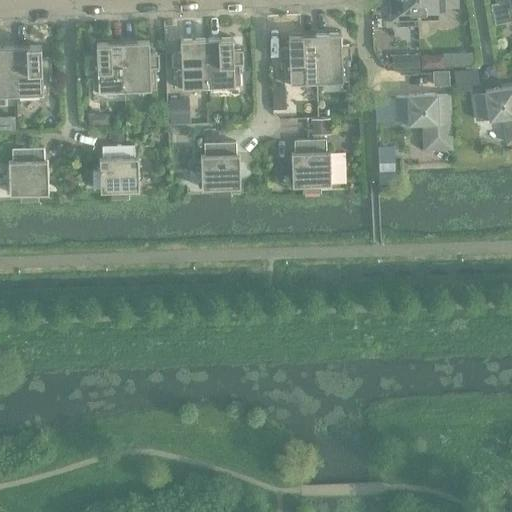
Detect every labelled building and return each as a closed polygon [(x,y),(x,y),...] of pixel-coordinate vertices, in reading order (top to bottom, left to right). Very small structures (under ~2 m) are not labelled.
[(378,0),(379,8),(393,8),(393,16),(396,16),(396,26),(419,25),(418,15),(417,0),(378,0)] [(417,0),(418,15),(443,14),(443,6),(456,5),(456,0),(417,0)] [(341,33),(315,34),(317,82),(349,81),(348,60),(352,60),(351,46),(342,46),(341,33)] [(317,82),(315,34),(289,35),(289,48),(280,49),(281,63),(284,62),(285,84),(317,82)] [(233,38),(207,39),(209,87),(241,85),(240,64),(244,64),(243,50),(234,51),(233,38)] [(209,87),(207,39),(181,40),(181,53),(172,53),(173,67),(176,67),(177,88),(209,87)] [(149,41),(124,42),(125,90),(157,89),(156,68),(160,68),(159,54),(150,54),(149,41)] [(125,90),(124,42),(97,44),(97,56),(88,57),(89,71),(92,71),(93,92),(125,90)] [(42,46),(15,47),(17,95),(49,94),(48,72),(52,72),(51,58),(42,59),(42,46)] [(0,95),(17,95),(15,47),(0,47),(0,95)] [(418,54),(405,55),(406,68),(419,68),(418,54)] [(473,69),(454,72),(455,82),(470,80),(475,79),(473,69)] [(448,71),(433,71),(433,86),(449,85),(448,71)] [(285,85),(271,86),(271,95),(285,94),(285,85)] [(511,86),(486,91),(486,92),(473,94),(477,120),(490,118),(490,120),(504,117),(508,144),(511,142),(511,86)] [(437,93),(408,95),(408,96),(395,97),(396,123),(409,122),(409,124),(423,123),(424,149),(453,148),(450,94),(437,95),(437,93)] [(182,99),(170,100),(171,123),(183,123),(182,99)] [(356,103),(348,104),(348,113),(356,113),(356,103)] [(98,114),(88,114),(88,125),(99,125),(98,114)] [(318,118),(313,118),(314,131),(330,130),(330,118),(318,118)] [(218,132),(204,132),(205,143),(219,142),(218,132)] [(292,162),(293,185),(304,185),(304,192),(320,191),(320,184),(331,184),(330,151),(327,151),(326,139),(295,140),(295,162),(292,162)] [(205,155),(201,155),(202,188),(214,188),(214,194),(230,194),(230,187),(241,187),(240,164),(237,164),(236,142),(219,142),(205,143),(205,155)] [(100,168),(100,171),(94,171),(94,188),(101,188),(101,191),(112,191),(113,197),(128,197),(128,190),(139,190),(138,157),(135,157),(135,145),(103,146),(103,168),(100,168)] [(395,145),(377,146),(379,180),(379,183),(379,184),(397,183),(395,145)] [(13,161),(9,161),(10,194),(22,193),(22,200),(38,200),(38,193),(49,193),(48,169),(45,170),(45,147),(13,148),(13,161)]
